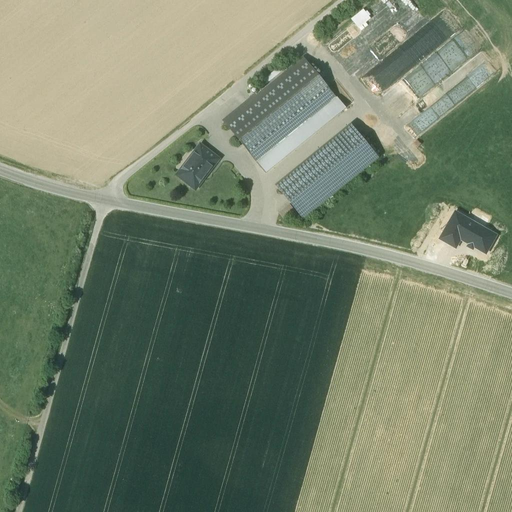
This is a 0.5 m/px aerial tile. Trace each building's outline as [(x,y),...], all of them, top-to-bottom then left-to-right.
[(338,44),(346,54),(358,43),(351,34),(338,44)] [(449,78),(464,97),(496,73),(482,54),(449,78)] [(302,59),(256,97),(255,95),(223,121),(255,161),(334,97),(302,59)] [(405,88),(408,100),(411,99),(413,104),(420,101),(418,94),(421,93),(419,84),(405,88)] [(400,99),(385,110),(393,120),(408,109),(400,99)] [(350,126),(276,186),(302,219),(377,159),(350,126)] [(200,146),(179,172),(180,178),(191,187),(197,186),(218,160),(200,146)] [(455,211),(439,239),(454,247),(460,237),(469,242),(468,244),(473,247),(474,245),(486,252),(496,235),(455,211)]
